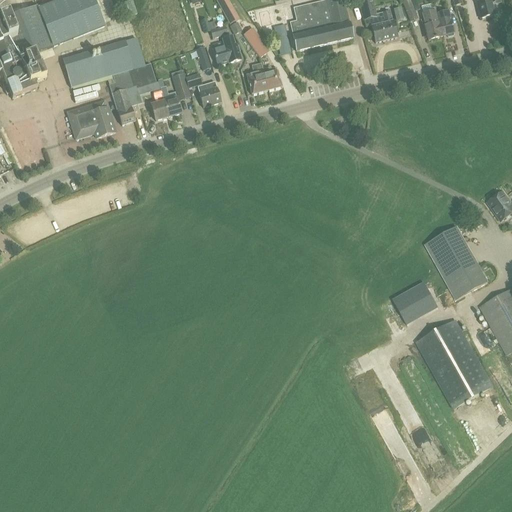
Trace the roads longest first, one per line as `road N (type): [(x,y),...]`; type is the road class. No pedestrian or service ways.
road 1 (residential): [(0,205),(112,157),(511,54)]
road 2 (track): [(511,429),(425,511)]
